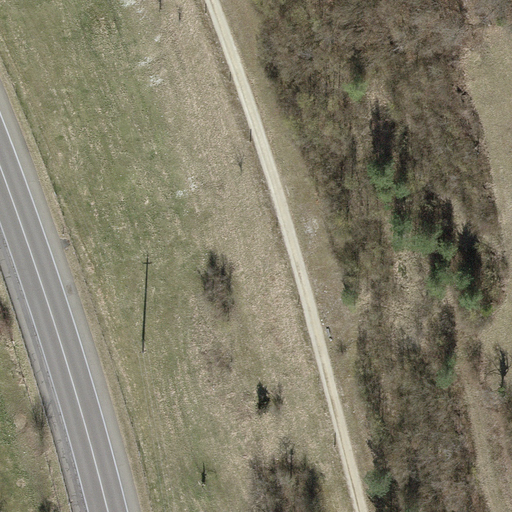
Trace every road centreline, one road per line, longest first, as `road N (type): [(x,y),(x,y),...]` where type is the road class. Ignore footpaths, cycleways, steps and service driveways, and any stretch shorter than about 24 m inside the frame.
road 1 (track): [(214,0),(284,203),(364,511)]
road 2 (trunk): [(0,162),(110,511)]
